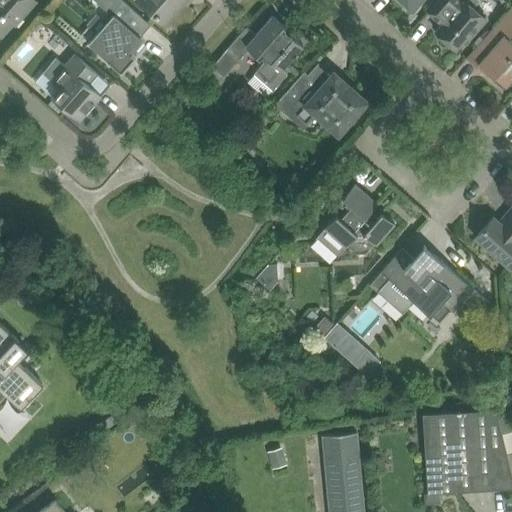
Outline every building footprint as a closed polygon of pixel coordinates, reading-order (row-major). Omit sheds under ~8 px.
[(0,0),(0,33),(2,35),(13,22),(16,24),(37,0),(36,0),(0,0)] [(150,24),(135,11),(122,0),(94,0),(112,15),(88,42),(108,60),(108,61),(121,72),(135,56),(131,52),(142,39),(139,37),(150,24)] [(183,0),(138,0),(149,9),(164,22),(183,0)] [(399,0),(412,11),(421,0),(399,0)] [(485,19),(473,8),(480,0),(479,0),(436,0),(427,10),(442,24),(435,31),(455,48),(466,36),(468,38),(485,19)] [(511,8),(510,7),(479,43),(465,58),(476,67),(479,64),(505,87),(511,79),(511,41),(508,38),(511,33),(511,8)] [(246,26),(226,49),(212,65),(224,76),(248,48),(264,62),(254,73),(272,90),(286,74),(281,70),(302,45),(284,28),(285,27),(272,15),(255,34),(246,26)] [(75,53),(65,65),(56,57),(42,72),(51,80),(59,87),(51,96),(78,120),(96,100),(101,94),(94,89),(87,82),(96,71),(75,53)] [(304,71),(275,104),(289,116),(298,106),(301,108),(314,115),(315,113),(317,116),(316,117),(323,123),(324,122),(337,133),(354,115),(366,101),(343,81),(340,84),(317,64),(318,63),(317,62),(307,74),(304,71)] [(354,183),(341,198),(337,203),(346,211),(340,217),(336,214),(315,238),(316,239),(317,237),(337,255),(347,244),(357,253),(365,252),(374,242),(376,244),(394,223),(381,211),(376,216),(370,210),(376,203),(354,183)] [(475,236),(490,250),(510,267),(511,264),(511,206),(499,222),(492,217),(475,236)] [(450,310),(471,286),(424,244),(413,257),(402,247),(370,283),(403,312),(413,299),(430,314),(441,302),(450,310)] [(314,328),(324,336),(335,324),(326,315),(314,328)] [(338,321),(324,336),(356,364),(369,349),(338,321)] [(0,402),(7,394),(21,407),(29,399),(43,383),(18,360),(28,349),(0,322),(0,402)] [(382,360),(369,349),(356,364),(369,375),(382,360)] [(511,487),(511,471),(507,453),(499,419),(496,409),(423,413),(428,492),(511,487)] [(511,452),(511,427),(509,417),(499,419),(507,453),(511,452)] [(323,434),(330,511),(364,511),(357,431),(323,434)] [(266,451),(271,468),(285,463),(280,446),(266,451)] [(86,459),(66,474),(77,490),(97,474),(86,459)] [(67,511),(57,498),(39,511),(67,511)]
